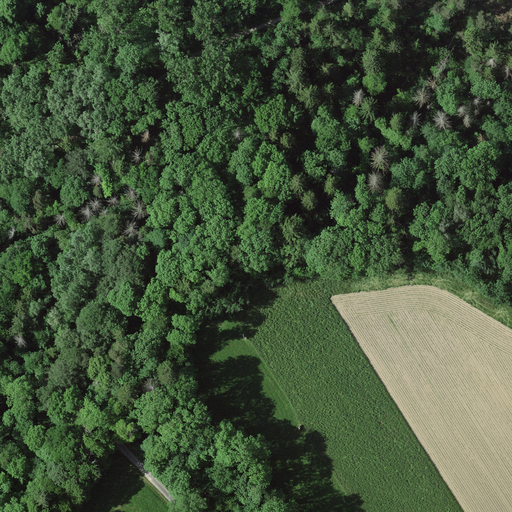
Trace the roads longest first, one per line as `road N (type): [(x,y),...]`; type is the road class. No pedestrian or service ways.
road 1 (track): [(0,378),(36,376),(101,273),(131,273),(110,377),(109,434),(183,511)]
road 2 (track): [(334,0),(205,53),(0,188)]
